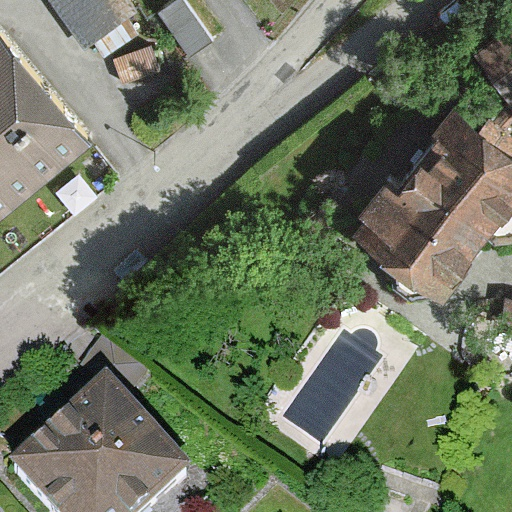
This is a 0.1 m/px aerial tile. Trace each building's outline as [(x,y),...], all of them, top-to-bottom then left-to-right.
[(46,0),(82,54),(143,15),(133,0),(46,0)] [(0,24),(0,23),(0,212),(92,139),(0,24)] [(511,126),(464,92),(375,216),(463,278),(511,209),(511,126)] [(106,336),(88,363),(126,389),(145,362),(106,336)] [(101,387),(15,468),(57,511),(169,511),(196,487),(101,387)]
